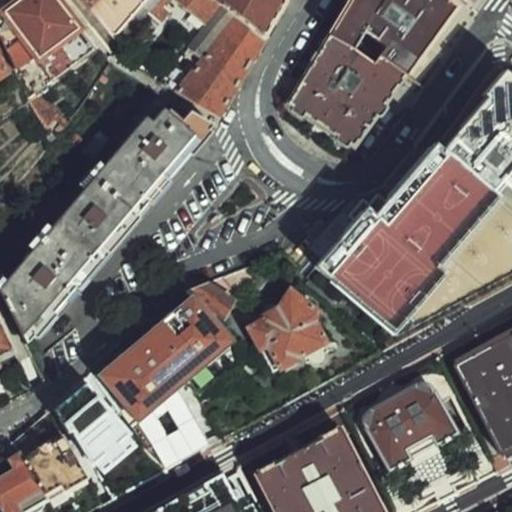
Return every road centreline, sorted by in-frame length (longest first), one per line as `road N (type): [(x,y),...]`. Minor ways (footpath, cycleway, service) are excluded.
road 1 (residential): [(511,303),(144,511)]
road 2 (residential): [(258,119),(226,139),(88,297),(81,320),(100,348)]
road 3 (residential): [(100,348),(206,262),(286,223),(315,181)]
road 4 (residential): [(497,13),(389,157),(363,180),(315,181)]
road 5 (residential): [(258,119),(259,84),(313,0)]
road 6 (residential): [(0,420),(64,382),(100,348)]
